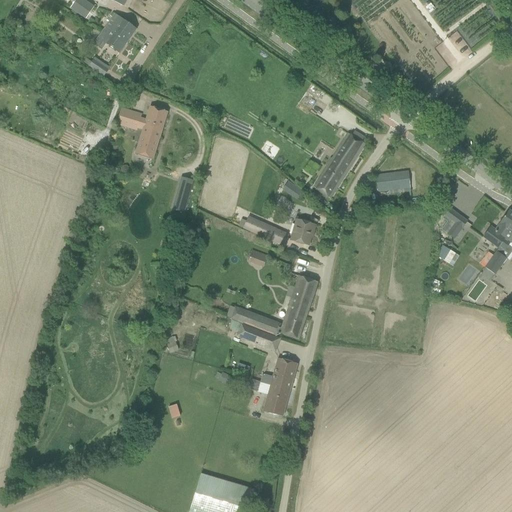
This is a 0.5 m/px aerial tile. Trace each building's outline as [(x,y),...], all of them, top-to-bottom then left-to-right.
[(76,0),(70,9),(85,19),(93,8),(81,0),(76,0)] [(110,33),(125,44),(136,29),(114,14),(101,33),(107,37),(110,33)] [(119,53),(125,44),(110,33),(107,37),(101,33),(93,44),(102,50),(106,45),(119,53)] [(86,59),(83,63),(89,67),(103,77),(107,70),(93,60),(91,63),(86,59)] [(118,118),(115,125),(136,131),(139,132),(139,130),(143,131),(135,155),(152,160),(153,160),(164,122),(167,112),(149,107),(145,120),(140,119),(141,115),(120,109),(118,118)] [(279,125),(268,137),(302,166),(313,153),(279,125)] [(321,175),(313,189),(330,200),(364,145),(360,142),(364,137),(354,131),(351,136),(347,134),(326,167),(325,166),(320,174),(321,175)] [(88,165),(97,168),(101,158),(91,155),(88,165)] [(377,192),(409,189),(407,173),(375,177),(377,190),(376,190),(376,192),(377,192)] [(287,193),(292,185),(287,182),(282,190),(287,193)] [(177,189),(174,198),(187,202),(189,192),(177,189)] [(447,222),(441,230),(454,240),(466,223),(448,210),(442,218),(447,222)] [(499,224),(495,231),(490,227),(483,237),(498,249),(505,239),(508,241),(511,235),(511,213),(508,211),(499,224)] [(249,219),(244,230),(271,242),(283,248),(286,241),(279,238),(281,233),(249,219)] [(315,226),(296,220),(290,241),(308,246),(311,234),(312,234),(315,226)] [(498,249),(496,252),(496,253),(501,256),(510,243),(511,244),(511,235),(508,241),(505,239),(498,249)] [(436,256),(443,260),(449,251),(442,246),(436,256)] [(249,251),(246,264),(262,268),(265,255),(249,251)] [(493,256),(477,278),(478,278),(480,281),(483,277),(490,283),(506,260),(501,256),(496,253),(495,254),(493,256)] [(286,315),(279,334),(289,337),(298,340),(317,283),(308,280),(298,276),(294,288),(291,299),(289,305),(286,315)] [(249,312),(244,325),(276,338),(281,324),(249,312)] [(241,324),(237,337),(275,351),(279,340),(276,338),(244,325),(241,324)] [(176,344),(167,347),(170,354),(178,351),(176,344)] [(297,365),(277,359),(273,377),(264,374),(262,375),(260,382),(290,390),(297,365)] [(218,381),(228,386),(232,378),(222,373),(218,381)] [(260,382),(248,378),(245,389),(267,395),(263,412),(282,417),(290,390),(260,382)] [(175,405),(167,407),(171,419),(179,417),(175,405)] [(248,511),(255,491),(245,488),(200,474),(188,511),(248,511)]
